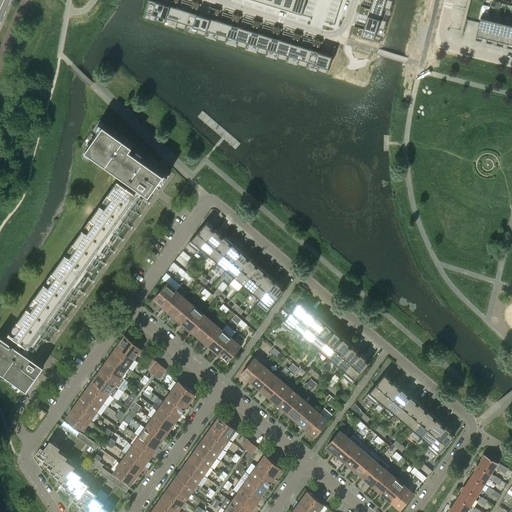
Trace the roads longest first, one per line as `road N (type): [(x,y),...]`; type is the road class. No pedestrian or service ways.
road 1 (residential): [(415,511),(470,436),(471,420),(217,203),(204,204),(129,309)]
road 2 (residential): [(129,309),(26,453),(23,464),(56,511)]
road 3 (residential): [(214,0),(330,36),(345,28),(353,0)]
road 4 (residential): [(129,511),(221,389)]
road 5 (residential): [(221,389),(129,309)]
